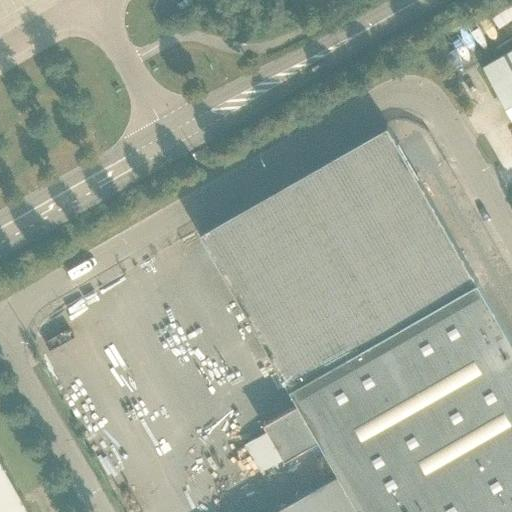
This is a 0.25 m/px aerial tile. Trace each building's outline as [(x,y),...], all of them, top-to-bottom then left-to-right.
[(511,46),(482,64),(511,117),(511,46)] [(493,306),(476,277),(387,121),(199,228),(278,366),(298,401),(263,421),(270,434),(313,409),(493,306)] [(511,511),(511,340),(493,306),(313,409),(356,485),(371,511),(511,511)] [(319,438),(338,472),(267,511),(371,511),(356,485),(313,409),(270,434),(284,457),(319,438)] [(0,511),(28,511),(0,461),(0,511)]
